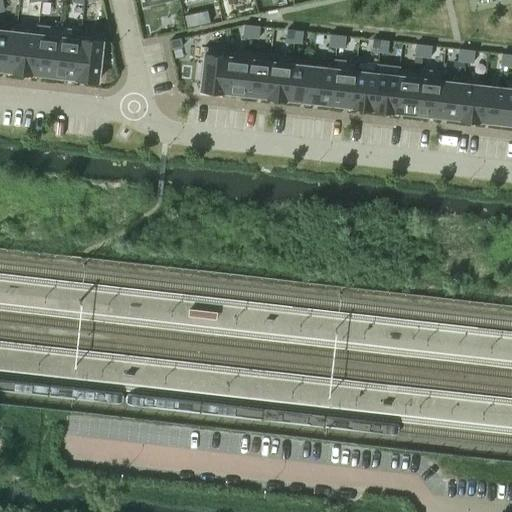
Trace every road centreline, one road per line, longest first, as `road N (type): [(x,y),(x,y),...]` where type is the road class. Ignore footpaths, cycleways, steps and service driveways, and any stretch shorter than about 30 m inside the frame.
road 1 (residential): [(143,112),(213,137),(511,170)]
road 2 (residential): [(0,94),(143,112)]
